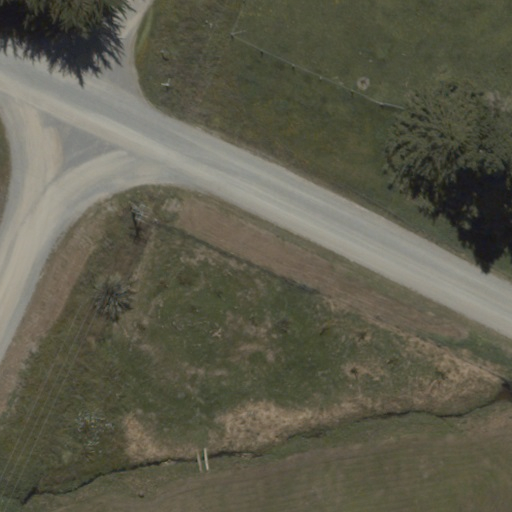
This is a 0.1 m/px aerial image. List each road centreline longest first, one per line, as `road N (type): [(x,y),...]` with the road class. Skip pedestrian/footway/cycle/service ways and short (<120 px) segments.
road 1 (residential): [(78,112),(511,308)]
road 2 (residential): [(0,284),(78,112)]
road 3 (residential): [(78,112),(130,0)]
